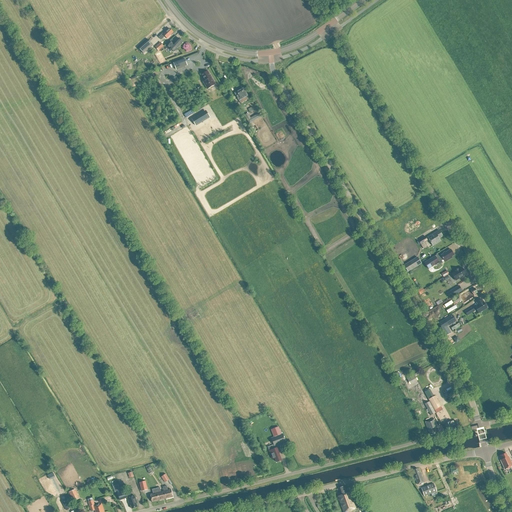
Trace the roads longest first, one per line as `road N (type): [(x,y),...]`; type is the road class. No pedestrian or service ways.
road 1 (tertiary): [(478,425),(463,386),(274,74),(270,52)]
road 2 (unclassified): [(511,321),(328,25)]
road 3 (unclassified): [(142,511),(478,425)]
road 4 (unclassified): [(233,511),(484,451)]
road 5 (track): [(174,11),(91,75),(0,111)]
road 6 (tertiary): [(270,52),(217,45),(166,0)]
